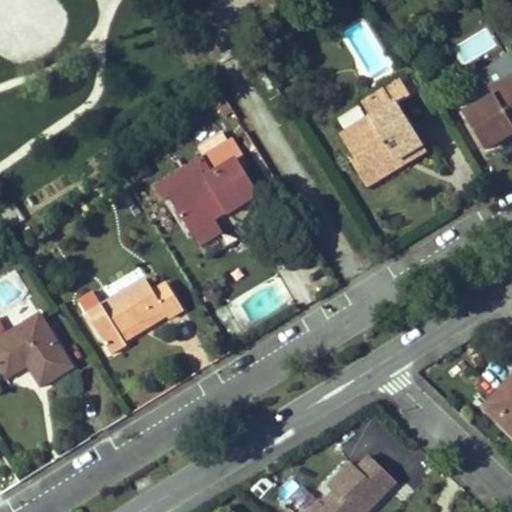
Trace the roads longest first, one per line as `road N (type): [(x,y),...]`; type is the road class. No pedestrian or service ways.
road 1 (residential): [(34,511),(511,214)]
road 2 (tertiary): [(377,375),(144,511)]
road 3 (residential): [(377,375),(511,486)]
road 4 (tertiary): [(511,291),(377,375)]
